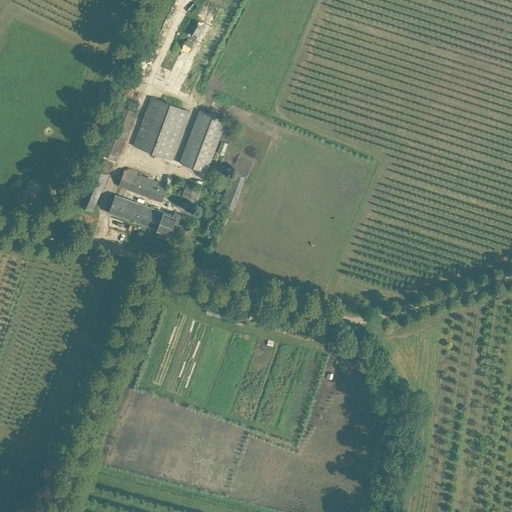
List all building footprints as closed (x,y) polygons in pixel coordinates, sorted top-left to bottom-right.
[(151,96),(133,145),(172,160),(190,111),(151,96)] [(199,110),(179,162),(207,173),(227,120),(199,110)] [(0,112),(0,140),(22,150),(33,128),(0,112)] [(107,124),(95,151),(118,161),(130,134),(128,133),(107,124)] [(45,148),(38,166),(44,169),(40,181),(46,183),(57,152),(45,148)] [(92,210),(97,201),(110,174),(108,173),(112,164),(93,155),(90,164),(91,165),(73,201),(92,210)] [(118,186),(161,202),(168,186),(124,169),(118,186)] [(232,213),(245,178),(233,173),(220,208),(232,213)] [(183,195),(197,200),(201,189),(187,184),(183,195)] [(108,212),(156,229),(170,233),(174,234),(178,233),(184,235),(186,229),(179,226),(178,223),(177,223),(180,214),(173,212),(173,215),(147,206),(148,203),(146,202),(145,205),(115,194),(108,212)] [(227,315),(227,313),(230,304),(210,297),(207,309),(227,315)]
